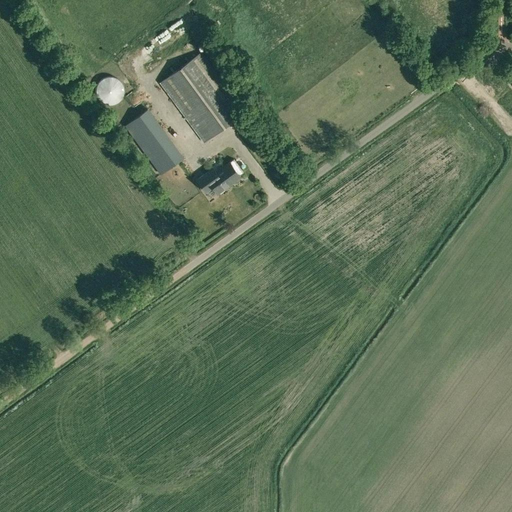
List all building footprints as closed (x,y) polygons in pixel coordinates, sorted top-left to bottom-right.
[(176,24),(184,34),(202,21),(194,11),(176,24)] [(245,111),(202,52),(161,82),(204,141),(245,111)] [(98,96),(98,98),(99,98),(100,99),(101,100),(101,101),(102,101),(103,102),(104,102),(105,103),(106,103),(107,104),(108,104),(110,104),(111,104),(113,104),(114,103),(115,103),(116,103),(116,102),(117,102),(118,101),(119,100),(120,99),(121,98),(122,97),(122,96),(123,95),(123,94),(124,93),(124,91),(124,89),(124,88),(124,87),(123,86),(123,84),(122,82),(121,81),(120,80),(119,79),(118,78),(117,78),(117,77),(115,77),(114,76),(113,76),(112,76),(111,76),(110,76),(109,76),(107,76),(106,77),(105,77),(104,77),(103,78),(102,78),(101,79),(100,80),(100,81),(99,81),(99,82),(98,83),(97,84),(97,85),(97,86),(97,87),(96,87),(96,88),(96,89),(96,91),(96,93),(97,94),(97,95),(97,96),(98,96)] [(185,157),(148,108),(125,125),(161,174),(185,157)] [(197,179),(206,191),(214,185),(219,191),(229,184),(228,183),(233,179),(234,180),(241,175),(230,161),(216,171),(213,168),(197,179)]
